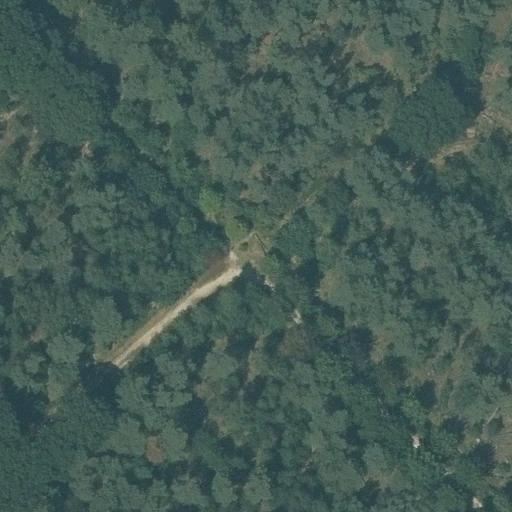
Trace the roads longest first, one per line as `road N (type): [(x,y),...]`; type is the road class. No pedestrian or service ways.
road 1 (track): [(244,264),(511,19)]
road 2 (track): [(482,511),(244,264)]
